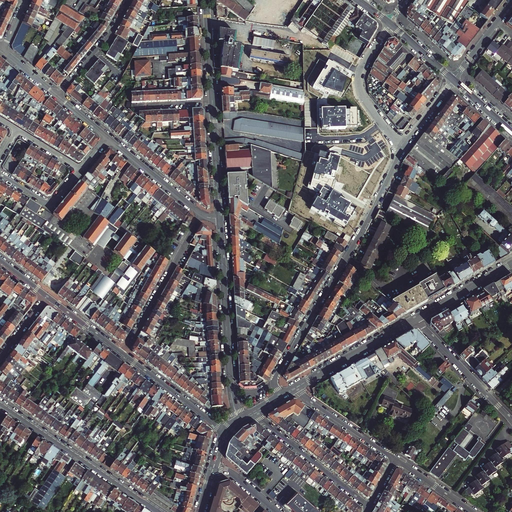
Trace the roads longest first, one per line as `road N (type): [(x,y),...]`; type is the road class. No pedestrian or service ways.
road 1 (residential): [(280,396),(276,372),(400,149)]
road 2 (tertiary): [(219,218),(229,386),(240,420)]
road 3 (tertiary): [(0,402),(161,511)]
road 4 (residential): [(201,213),(122,354)]
road 5 (residential): [(252,413),(368,506)]
road 6 (residential): [(400,149),(359,86),(389,22)]
road 7 (residential): [(414,318),(511,421)]
road 8 (secondary): [(414,318),(293,389)]
road 9 (tertiary): [(225,432),(122,354)]
road 10 (residential): [(394,458),(293,389)]
road 11 (residential): [(107,137),(201,213)]
